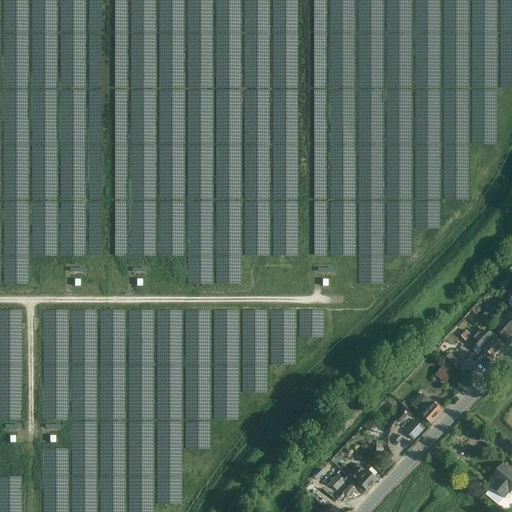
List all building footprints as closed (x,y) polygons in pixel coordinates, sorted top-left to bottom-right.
[(493,314),(489,318),(489,320),(492,323),(493,323),(498,318),(498,316),(495,314),(493,314)] [(471,336),(465,330),(460,336),(466,341),(471,336)] [(488,334),(486,332),(482,336),(480,333),(473,340),(478,345),(477,346),(489,357),(491,355),(493,358),(504,346),(490,333),(488,334)] [(456,368),(461,364),(453,357),(449,362),(456,368)] [(453,373),(445,366),(444,365),(435,375),(435,376),(444,383),(453,373)] [(470,375),(466,379),(470,383),(474,379),(472,377),(470,375)] [(458,385),(457,385),(465,391),(470,386),(463,379),(458,385)] [(434,404),(423,394),(412,405),(423,416),(431,424),(443,411),(434,404)] [(369,420),(363,427),(369,432),(375,425),(369,420)] [(415,441),(425,429),(416,421),(405,432),(415,441)] [(511,470),(504,463),(491,479),(496,482),(491,488),(504,498),(509,493),(510,494),(511,490),(511,470)] [(358,465),(349,474),(358,482),(367,491),(378,480),(375,476),(378,473),(371,468),(369,470),(367,473),(358,465)] [(336,491),(345,482),(337,474),(328,484),(336,491)]
